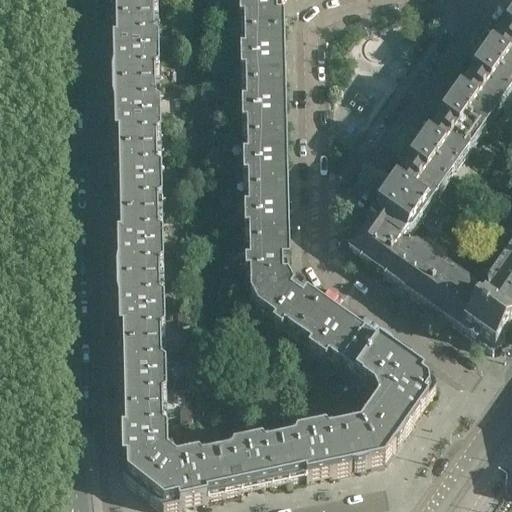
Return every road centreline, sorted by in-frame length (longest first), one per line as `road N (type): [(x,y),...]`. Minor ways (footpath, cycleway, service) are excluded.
road 1 (secondary): [(78,511),(69,0)]
road 2 (residential): [(315,251),(312,37),(331,15),(387,0)]
road 3 (residential): [(315,251),(478,19)]
road 4 (residential): [(511,405),(331,284),(315,251)]
